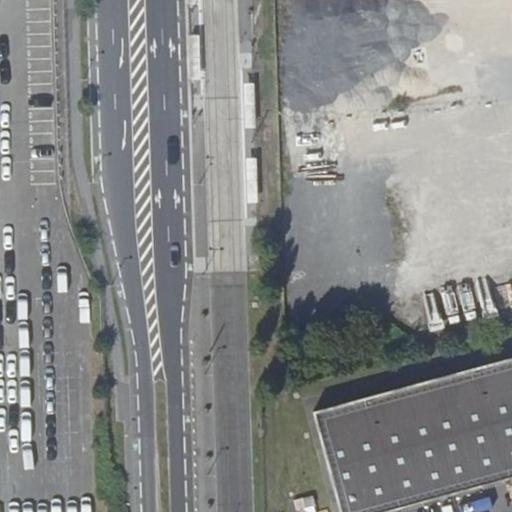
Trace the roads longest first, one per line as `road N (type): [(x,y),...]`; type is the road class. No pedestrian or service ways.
road 1 (unknown): [(0,3),(24,64),(32,465),(28,485),(0,495)]
road 2 (tertiary): [(112,0),(118,174),(143,357),(148,511)]
road 3 (tertiary): [(180,511),(161,0)]
